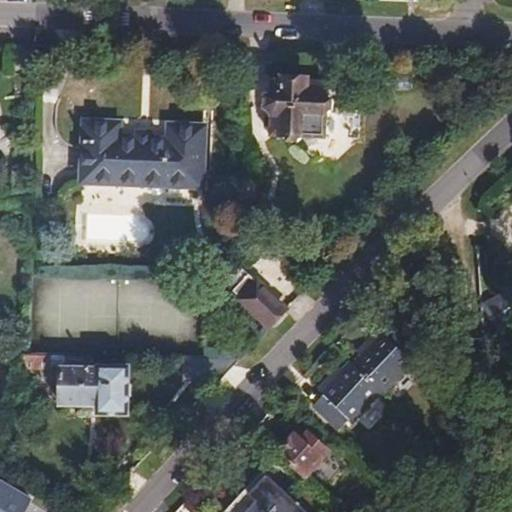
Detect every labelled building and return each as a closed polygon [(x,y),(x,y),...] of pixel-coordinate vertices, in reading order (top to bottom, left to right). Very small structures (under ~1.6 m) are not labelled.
[(327,85),(313,84),(313,81),(286,80),(286,83),(277,83),(277,93),(270,99),(270,109),(278,117),(278,120),(273,125),(272,133),(277,139),(277,141),(287,141),(287,144),(289,148),(291,150),(294,152),(297,153),(301,152),(304,150),(306,148),(308,145),(308,142),(325,142),(326,120),(330,119),(333,117),(336,114),(337,110),(338,106),(338,102),(336,99),(334,95),(331,93),(327,91),(327,85)] [(147,140),(133,140),(113,139),(113,122),(81,121),(80,182),(199,188),(201,126),(166,125),(165,141),(147,140)] [(133,131),(133,140),(147,140),(148,132),(133,131)] [(88,237),(125,240),(127,216),(89,214),(88,237)] [(235,286),(236,266),(212,265),(212,285),(235,286)] [(234,295),(239,299),(254,283),(236,266),(235,286),(230,291),(234,295)] [(239,299),(267,328),(283,311),(254,283),(239,299)] [(511,284),(485,301),(501,327),(511,320),(511,284)] [(330,383),(326,379),(315,391),(324,399),(314,410),(332,427),(342,416),(348,423),(380,391),(382,394),(412,363),(407,358),(416,348),(398,331),(388,340),(379,331),(367,343),(370,346),(361,357),(352,366),(349,362),(339,373),(330,383)] [(370,346),(367,343),(357,353),(361,357),(370,346)] [(45,356),(23,356),(21,355),(15,374),(24,378),(29,366),(44,367),(45,356)] [(235,361),(176,360),(175,380),(215,382),(235,361)] [(336,369),(326,379),(330,383),(339,373),(336,369)] [(55,372),(54,401),(90,403),(90,413),(122,414),(124,374),(55,372)] [(439,387),(429,388),(430,404),(441,402),(439,387)] [(295,445),(282,460),(305,481),(328,458),(312,443),(303,453),(295,445)] [(239,505),(235,506),(229,511),(298,511),(261,478),(246,495),(245,498),(252,505),(246,511),(239,505)] [(35,511),(0,489),(0,511),(35,511)] [(246,495),(235,506),(239,505),(246,511),(252,505),(245,498),(246,495)]
